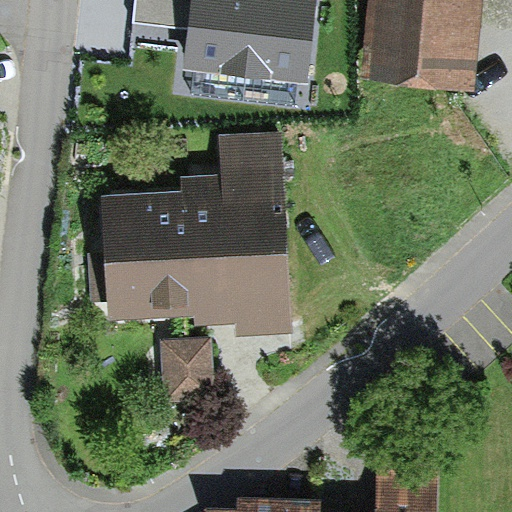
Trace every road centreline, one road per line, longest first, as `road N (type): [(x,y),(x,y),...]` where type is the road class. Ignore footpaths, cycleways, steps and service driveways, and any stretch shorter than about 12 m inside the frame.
road 1 (residential): [(24,511),(8,436),(46,0)]
road 2 (unclassified): [(511,236),(350,384),(164,511)]
